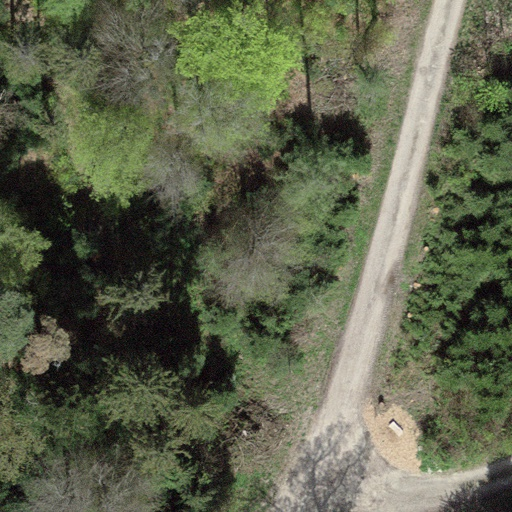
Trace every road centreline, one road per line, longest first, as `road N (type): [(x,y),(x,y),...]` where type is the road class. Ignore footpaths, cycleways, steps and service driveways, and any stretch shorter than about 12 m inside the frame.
road 1 (track): [(438,0),(296,511)]
road 2 (track): [(377,511),(511,476)]
